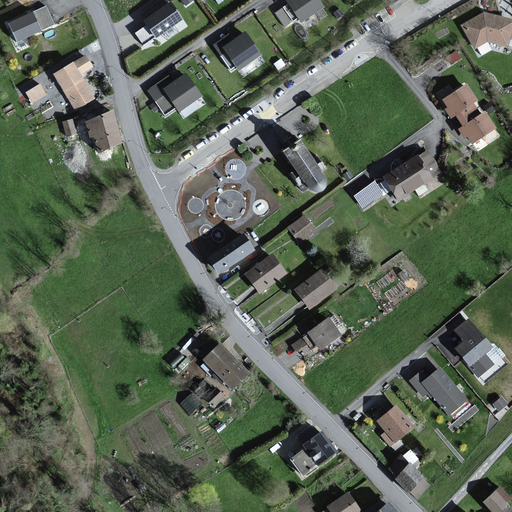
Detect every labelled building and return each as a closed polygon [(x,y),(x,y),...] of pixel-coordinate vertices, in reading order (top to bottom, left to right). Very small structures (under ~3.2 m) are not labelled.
[(323,7),(317,0),(286,0),(301,22),(323,7)] [(182,20),(170,3),(144,22),(156,38),(182,20)] [(275,10),(284,23),(295,16),(286,3),(275,10)] [(53,26),(45,7),(5,25),(13,44),(53,26)] [(511,23),(511,22),(480,14),(458,27),(471,50),(485,43),(505,47),(511,23)] [(260,54),(244,32),(232,41),(227,35),(213,45),(221,56),(226,52),(238,69),(260,54)] [(91,69),(84,57),(52,77),(74,112),(94,100),(79,76),(91,69)] [(200,96),(186,74),(173,83),(169,77),(149,90),(165,114),(175,107),(178,111),(200,96)] [(494,128),(484,113),(480,116),(472,104),(476,101),(466,85),(444,100),(449,107),(446,109),(452,117),(456,115),(463,126),(459,129),(465,139),(468,137),(472,143),(494,128)] [(44,97),(38,86),(23,95),(30,105),(44,97)] [(119,145),(109,115),(82,123),(87,142),(91,140),(95,152),(119,145)] [(71,121),(60,124),(65,140),(76,137),(71,121)] [(322,178),(324,176),(321,173),(324,171),(319,163),(316,164),(299,139),(281,152),(306,189),(308,187),(309,188),(309,189),(310,189),(310,190),(311,190),(311,191),(312,191),(313,191),(313,192),(314,192),(315,192),(316,192),(317,192),(318,192),(319,191),(320,191),(321,190),(322,189),(323,188),(323,187),(324,187),(324,186),(324,185),(324,184),(324,183),(324,182),(324,181),(324,180),(323,180),(323,179),(322,178)] [(440,172),(426,152),(418,158),(416,156),(401,165),(393,171),(384,177),(399,200),(431,178),(440,172)] [(314,230),(303,216),(286,229),(297,243),(314,230)] [(253,251),(243,236),(209,258),(219,273),(253,251)] [(285,273),(272,256),(246,275),(259,292),(285,273)] [(335,288),(321,270),(295,290),(309,308),(335,288)] [(339,334),(328,319),(308,333),(320,349),(339,334)] [(491,348),(468,319),(455,330),(464,342),(455,348),(478,377),(493,365),(484,353),(491,348)] [(307,332),(290,341),(295,349),(301,346),(304,350),(314,345),(307,332)] [(248,374),(219,344),(204,359),(233,389),(248,374)] [(465,400),(439,369),(427,380),(420,373),(410,381),(423,396),(429,391),(448,414),(465,400)] [(223,396),(216,388),(206,398),(213,406),(223,396)] [(507,406),(501,398),(492,405),(497,412),(507,406)] [(413,427),(395,406),(378,421),(395,442),(413,427)] [(322,432),(303,446),(305,449),(317,465),(336,451),(322,432)] [(303,476),(317,465),(305,449),(291,459),(303,476)] [(423,477),(409,464),(395,479),(408,492),(423,477)] [(499,511),(511,499),(511,498),(500,486),(483,503),(492,511),(499,511)] [(358,511),(360,511),(348,493),(328,507),(330,511),(358,511)]
